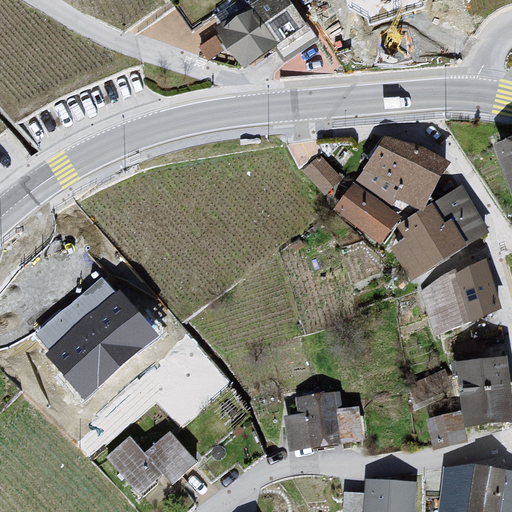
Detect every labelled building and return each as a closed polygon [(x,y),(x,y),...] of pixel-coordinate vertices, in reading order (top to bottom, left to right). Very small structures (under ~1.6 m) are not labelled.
[(265,0),(253,8),(255,12),(282,51),(285,56),(313,37),(288,0),(265,0)] [(282,51),(255,12),(219,37),(246,76),(282,51)] [(421,208),(449,157),(388,135),(355,180),(393,206),(398,196),(421,208)] [(511,138),(495,144),(511,188),(511,138)] [(344,178),(322,153),(303,169),(325,194),(344,178)] [(393,206),(355,180),(334,209),(382,242),(402,213),(393,206)] [(489,232),(461,185),(421,208),(400,222),(403,235),(387,245),(409,281),(489,232)] [(500,306),(483,261),(438,277),(422,291),(436,330),(500,306)] [(63,306),(35,331),(86,387),(142,337),(131,325),(141,316),(107,278),(69,313),(63,306)] [(511,421),(511,391),(507,355),(457,362),(456,360),(450,361),(452,377),(458,376),(462,410),(465,427),(511,421)] [(295,395),(297,411),(282,413),(288,450),(364,438),(360,407),(344,410),(341,388),(295,395)] [(465,427),(462,410),(426,419),(434,450),(467,442),(465,427)] [(195,461),(168,432),(144,453),(127,434),(103,456),(141,498),(165,476),(171,483),(195,461)] [(511,511),(511,471),(476,464),(468,511),(511,511)] [(414,511),(416,482),(365,479),(362,511),(414,511)]
